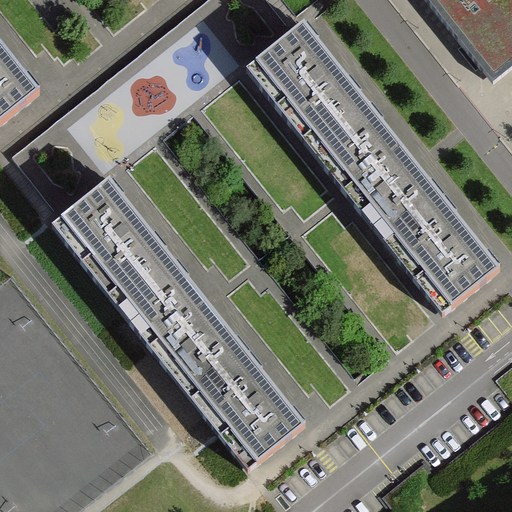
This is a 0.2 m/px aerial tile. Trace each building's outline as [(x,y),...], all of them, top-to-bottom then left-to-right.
[(511,0),(425,0),(499,90),(511,79),(511,0)] [(505,276),(308,30),(251,75),(448,321),(505,276)] [(0,127),(40,95),(0,45),(0,127)] [(511,79),(499,90),(511,106),(511,79)] [(311,430),(112,184),(51,233),(250,479),(311,430)]
